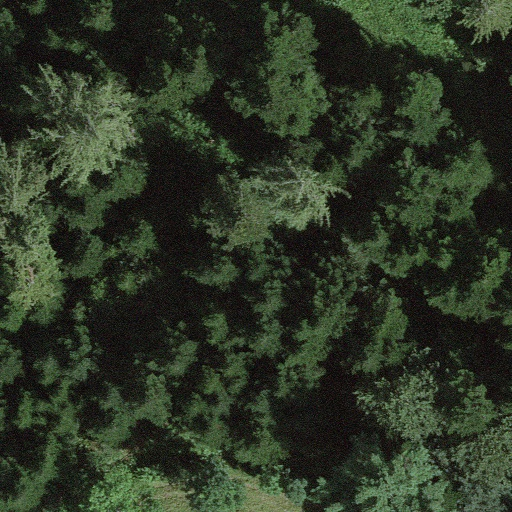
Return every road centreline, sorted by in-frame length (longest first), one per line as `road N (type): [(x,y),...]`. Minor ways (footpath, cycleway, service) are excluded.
road 1 (track): [(429,511),(291,457),(189,446),(136,458),(65,511)]
road 2 (track): [(349,0),(511,160)]
